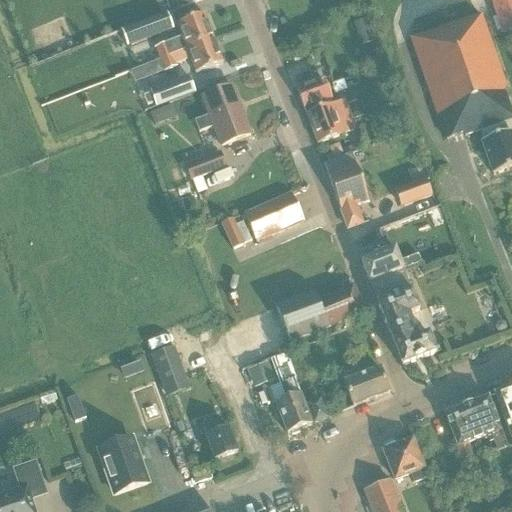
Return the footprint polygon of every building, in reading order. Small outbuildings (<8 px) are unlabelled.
[(173,0),(177,9),(201,0),(173,0)] [(511,27),(511,0),(491,0),(502,30),(511,27)] [(166,13),(121,30),(127,47),(172,30),(166,13)] [(159,60),(213,39),(204,15),(176,25),(182,40),(168,45),(167,43),(154,47),(159,59),(159,60)] [(506,92),(480,16),(411,39),(445,140),(464,133),(465,137),(481,131),(484,142),(481,143),(493,176),(511,169),(511,138),(510,133),(507,134),(504,123),(511,120),(511,118),(503,93),(506,92)] [(223,64),(213,39),(159,60),(159,59),(136,68),(141,80),(176,67),(175,64),(189,59),(195,74),(223,64)] [(332,100),(324,79),(296,89),(304,109),(306,115),(317,144),(353,131),(343,102),(331,106),(331,105),(326,107),(324,102),(332,100)] [(348,90),(344,80),(333,85),(336,94),(348,90)] [(250,136),(231,86),(201,98),(208,116),(194,121),(198,133),(213,127),(220,147),(250,136)] [(227,169),(221,153),(186,166),(192,181),(227,169)] [(354,164),(351,154),(323,164),(340,211),(341,212),(347,228),(361,223),(355,206),(368,201),(355,163),(354,164)] [(394,190),(400,208),(432,197),(426,179),(394,190)] [(303,221),(291,193),(244,214),(256,242),(303,221)] [(245,245),(234,220),(222,225),(234,251),(245,245)] [(428,332),(421,335),(412,313),(419,311),(411,289),(410,289),(402,270),(403,270),(395,249),(361,263),(369,283),(370,283),(377,302),(376,302),(402,367),(437,353),(428,332)] [(365,313),(353,286),(317,300),(314,291),(275,307),(291,343),(329,328),(365,313)] [(185,378),(174,348),(151,356),(162,386),(185,378)] [(299,395),(294,380),(285,356),(273,361),(287,399),(276,403),(287,434),(311,425),(300,394),(299,395)] [(353,407),(389,394),(380,370),(372,373),(368,365),(350,372),(350,373),(344,375),(347,383),(344,384),(353,407)] [(85,371),(53,384),(57,395),(74,388),(83,411),(94,406),(86,384),(89,383),(85,371)] [(152,381),(128,389),(144,434),(168,426),(152,381)] [(511,388),(495,395),(511,441),(511,388)] [(467,443),(490,434),(497,451),(506,448),(499,430),(488,398),(445,414),(457,447),(455,447),(462,465),(473,461),(467,443)] [(325,419),(319,401),(307,405),(313,423),(325,419)] [(214,461),(237,452),(228,428),(217,432),(213,420),(203,424),(207,436),(205,437),(214,461)] [(425,470),(412,439),(382,451),(395,482),(411,475),(415,483),(428,478),(425,470)] [(126,440),(94,452),(110,497),(142,486),(126,440)] [(0,511),(34,511),(29,494),(44,489),(35,462),(13,470),(19,489),(0,495),(0,511)] [(402,511),(391,481),(364,492),(372,511),(402,511)]
